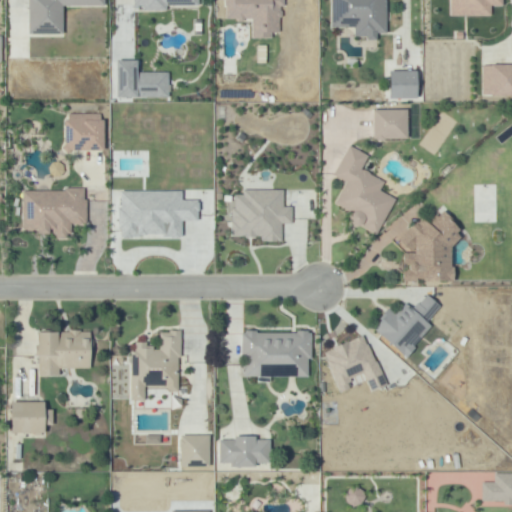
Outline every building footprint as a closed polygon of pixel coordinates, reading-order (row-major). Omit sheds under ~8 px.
[(26,0),(26,35),(62,35),(62,6),(103,6),(102,0),(26,0)] [(132,0),(133,11),(197,8),(196,0),(132,0)] [(279,36),(279,5),(283,5),(282,0),(223,0),(224,19),(250,19),(250,36),(279,36)] [(387,0),(388,31),(377,31),(377,40),(366,40),(366,37),(356,37),(355,26),(331,27),(331,0),(387,0)] [(503,0),(503,1),(496,2),(497,7),(491,7),(491,16),(451,17),(451,0),(503,0)] [(167,96),(166,71),(136,72),(135,59),(114,59),(114,85),(109,85),(109,97),(167,96)] [(511,94),(481,95),(481,64),(511,63),(511,94)] [(415,98),(415,71),(387,70),(387,97),(415,98)] [(373,140),(372,113),(406,112),(407,140),(373,140)] [(101,113),(101,119),(105,119),(105,149),(66,149),(65,120),(68,120),(68,113),(101,113)] [(351,146),(366,156),(366,155),(368,156),(360,168),(385,183),(380,191),(396,200),(378,234),(350,219),(353,214),(336,204),(343,191),(342,191),(347,183),(333,174),(351,146)] [(48,176),(64,176),(64,162),(48,162),(48,176)] [(83,199),(83,201),(89,201),(89,223),(84,223),(84,226),(71,227),(71,239),(48,239),(48,227),(47,227),(47,231),(27,231),(27,227),(24,227),(23,191),(66,191),(66,188),(83,187),(83,191),(83,199)] [(280,223),(290,223),(290,206),(282,206),(282,189),(241,189),(241,194),(231,194),(231,236),(259,236),(259,241),(280,241),(280,223)] [(180,190),(117,190),(117,238),(180,238),(180,221),(196,221),(196,199),(180,199),(180,190)] [(442,210),(452,219),(449,222),(459,232),(456,235),(459,238),(446,253),(450,253),(450,269),(454,269),(454,281),(404,282),(404,273),(402,273),(402,254),(411,254),(398,240),(407,231),(408,232),(421,220),(426,225),(434,216),(436,217),(442,210)] [(404,357),(431,326),(425,321),(438,306),(424,293),(410,310),(406,306),(397,316),(388,308),(370,328),(404,357)] [(258,330),(258,333),(296,333),(296,332),(309,332),(309,333),(310,333),(310,335),(313,335),(313,356),(310,356),(310,376),(248,377),(248,375),(241,375),(241,365),(248,365),(247,333),(249,333),(249,330),(258,330)] [(62,377),(41,377),(40,335),(58,334),(58,332),(91,332),(92,368),(62,369),(62,377)] [(183,332),(183,355),(180,355),(180,394),(172,394),(171,394),(164,387),(161,387),(161,386),(146,386),(146,401),(130,402),(129,379),(131,379),(131,353),(136,353),(136,351),(136,347),(136,344),(146,344),(146,347),(155,347),(155,352),(161,352),(161,334),(170,334),(170,332),(175,332),(180,332),(183,332)] [(369,391),(384,385),(362,334),(321,352),(338,392),(352,386),(349,377),(361,372),(369,391)] [(46,403),(46,412),(54,412),(54,424),(47,424),(47,437),(12,437),(11,404),(46,403)] [(87,419),(77,419),(77,411),(86,411),(87,419)] [(143,443),(169,444),(169,434),(143,434),(143,443)] [(210,467),(181,468),(181,437),(210,436),(210,467)] [(256,437),(256,441),(272,441),(272,463),(256,463),(256,469),(236,470),(236,464),(221,464),(220,441),(236,441),(236,437),(256,437)] [(511,472),(492,473),(492,481),(480,481),(479,501),(502,501),(502,505),(511,505),(511,501),(511,500),(511,472)] [(358,486),(343,491),(348,506),(364,501),(358,486)]
